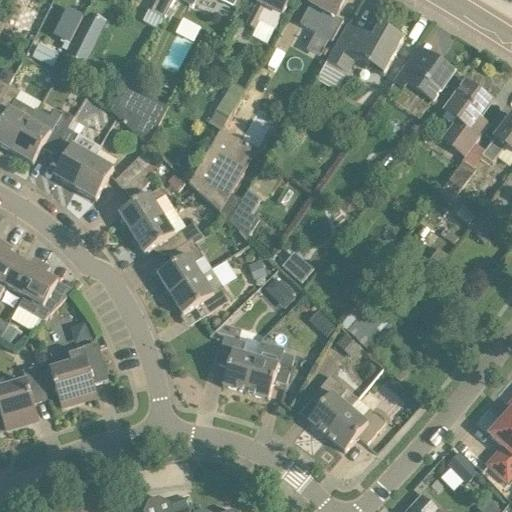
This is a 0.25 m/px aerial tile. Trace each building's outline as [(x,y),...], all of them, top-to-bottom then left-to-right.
[(164,22),(177,1),(177,0),(157,0),(150,15),(164,22)] [(193,9),(197,0),(215,0),(233,9),(238,0),(177,0),(177,1),(193,9)] [(255,33),(259,25),(274,33),(282,19),(291,0),(260,0),(258,6),(258,7),(246,28),(255,33)] [(337,21),(348,0),(315,0),(301,27),(333,45),(343,24),(337,21)] [(68,12),(55,38),(71,46),(83,19),(68,12)] [(84,66),(106,23),(90,15),(67,57),(84,66)] [(93,56),(105,60),(115,31),(102,27),(93,56)] [(327,66),(347,77),(355,63),(384,79),(404,42),(380,29),(373,42),(347,28),(327,66)] [(409,63),(394,85),(405,92),(409,87),(433,105),(453,77),(428,59),(419,70),(409,63)] [(0,80),(0,105),(10,89),(16,78),(5,72),(0,80)] [(210,127),(221,134),(245,94),(234,87),(210,127)] [(148,150),(168,110),(125,88),(110,114),(148,150)] [(466,160),(475,147),(489,129),(479,122),(491,106),(467,88),(446,115),(460,125),(445,144),(466,160)] [(21,95),(10,89),(0,105),(0,116),(6,120),(0,130),(0,148),(13,156),(37,115),(16,103),(21,95)] [(38,113),(37,115),(13,156),(34,168),(43,151),(54,157),(68,132),(75,121),(64,115),(62,119),(53,114),(50,120),(38,113)] [(496,143),(486,156),(483,159),(493,166),(498,160),(510,169),(511,166),(511,120),(495,142),(496,143)] [(76,192),(94,161),(73,149),(80,138),(68,132),(54,157),(64,163),(55,180),(76,192)] [(189,189),(229,224),(241,204),(231,198),(257,156),(248,151),(221,134),(189,189)] [(115,184),(124,194),(145,173),(157,161),(148,151),(136,164),(115,184)] [(114,173),(94,161),(76,192),(96,204),(114,173)] [(476,173),(464,164),(439,196),(452,205),(476,173)] [(154,182),(145,173),(124,194),(133,203),(154,182)] [(132,238),(173,211),(161,191),(120,217),(132,238)] [(248,194),(241,204),(229,224),(248,241),(261,225),(251,218),(261,203),(248,194)] [(168,258),(193,242),(201,237),(195,226),(186,232),(173,211),(132,238),(145,258),(161,248),(168,258)] [(469,232),(484,244),(501,224),(486,211),(469,232)] [(193,242),(168,258),(175,268),(158,278),(171,299),(202,280),(194,267),(204,260),(193,242)] [(13,252),(5,247),(0,256),(0,299),(6,289),(21,264),(10,257),(13,252)] [(303,286),(314,272),(295,256),(283,270),(303,286)] [(31,270),(21,264),(6,289),(25,300),(43,268),(35,264),(31,270)] [(51,273),(43,268),(25,300),(18,311),(37,321),(44,325),(74,295),(73,294),(70,297),(57,289),(59,286),(47,279),(51,273)] [(212,273),(202,280),(171,299),(184,319),(200,309),(207,319),(232,304),(212,273)] [(284,311),(297,299),(279,279),(266,290),(284,311)] [(378,339),(356,314),(344,326),(367,350),(378,339)] [(0,332),(4,335),(9,327),(1,322),(0,323),(0,332)] [(88,326),(73,329),(75,342),(90,340),(88,326)] [(246,396),(256,362),(242,358),(246,346),(225,339),(217,368),(228,371),(223,389),(246,396)] [(84,355),(68,360),(70,370),(51,375),(61,410),(98,400),(94,388),(109,384),(98,346),(82,351),(84,355)] [(256,362),(246,396),(269,403),(274,385),(286,388),(295,360),(274,354),(270,366),(256,362)] [(23,374),(26,385),(0,392),(0,413),(6,433),(39,423),(34,408),(49,404),(39,369),(23,374)] [(309,425),(327,440),(350,413),(339,403),(347,394),(331,379),(312,402),(321,410),(309,425)] [(488,468),(508,486),(511,481),(511,405),(509,409),(511,411),(511,414),(490,439),(504,451),(488,468)] [(350,413),(327,440),(346,456),(358,441),(368,449),(386,427),(370,413),(362,422),(350,413)] [(467,488),(479,476),(460,457),(447,469),(450,472),(463,485),(467,488)] [(434,511),(422,500),(410,511),(434,511)] [(193,511),(190,501),(171,507),(159,501),(149,505),(145,511),(193,511)]
